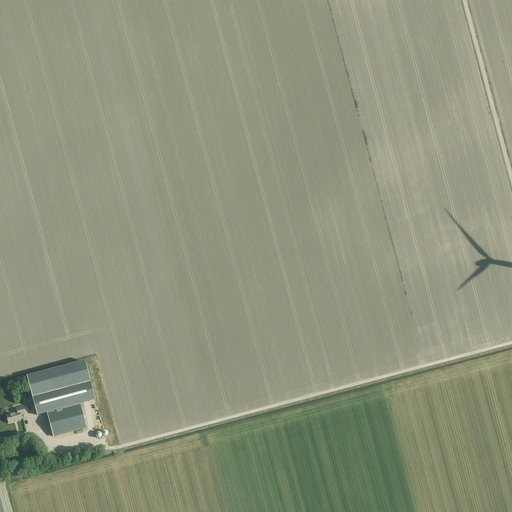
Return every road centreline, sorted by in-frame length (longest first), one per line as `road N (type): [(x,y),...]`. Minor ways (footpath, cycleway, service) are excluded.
road 1 (track): [(511,342),(111,448),(83,439)]
road 2 (track): [(464,0),(511,179)]
